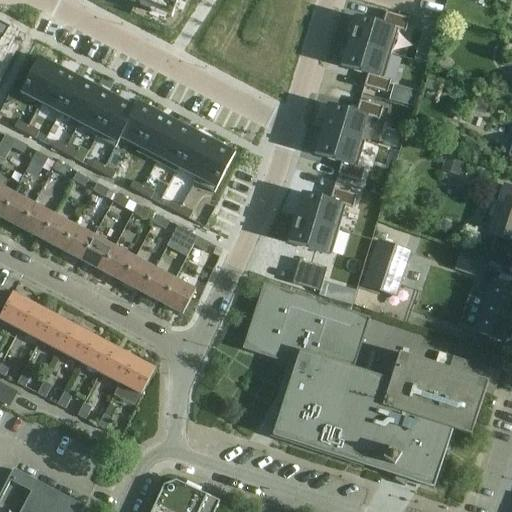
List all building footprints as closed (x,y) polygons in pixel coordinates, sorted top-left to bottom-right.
[(125,0),(172,19),(179,0),(125,0)] [(355,17),(347,42),(390,55),(398,30),(404,32),(408,20),(385,13),(382,25),(355,17)] [(425,22),(420,37),(433,40),(437,26),(425,22)] [(0,24),(0,47),(9,30),(0,24)] [(347,42),(340,67),(367,75),(363,87),(386,94),(390,81),(383,79),(390,55),(347,42)] [(38,58),(19,94),(40,104),(58,69),(38,58)] [(58,69),(40,104),(59,115),(78,79),(58,69)] [(78,79),(59,115),(78,125),(97,89),(78,79)] [(429,81),(426,90),(437,93),(439,84),(429,81)] [(97,89),(78,125),(97,135),(116,99),(97,89)] [(116,99),(97,135),(116,145),(119,140),(135,109),(116,99)] [(328,105),(321,130),(364,143),(364,142),(359,141),(367,117),(378,121),(382,108),(359,101),(355,113),(328,105)] [(135,107),(119,140),(139,150),(157,114),(137,103),(135,107)] [(157,114),(139,150),(158,160),(176,124),(157,114)] [(17,122),(13,129),(24,134),(28,127),(17,122)] [(176,124),(158,160),(177,170),(196,134),(176,124)] [(28,127),(24,134),(35,140),(38,133),(28,127)] [(321,130),(314,155),(340,163),(337,175),(360,182),(364,170),(357,167),(364,143),(321,130)] [(196,134),(177,170),(196,180),(215,144),(196,134)] [(11,148),(11,149),(12,149),(23,155),(27,148),(16,142),(15,141),(11,148)] [(55,142),(52,149),(62,154),(66,147),(55,142)] [(215,144),(196,180),(216,190),(235,154),(215,144)] [(66,147),(62,154),(73,160),(77,153),(66,147)] [(36,153),(32,160),(43,166),(47,158),(36,152),(36,153)] [(446,155),(441,171),(458,177),(464,161),(446,155)] [(94,162),(90,169),(101,175),(104,167),(94,162)] [(398,162),(394,176),(405,179),(409,165),(398,162)] [(64,177),(68,170),(69,170),(56,163),(52,171),(64,177)] [(104,167),(101,175),(111,180),(115,173),(104,167)] [(85,188),(89,181),(76,174),(72,182),(79,185),(85,188)] [(132,182),(129,189),(139,195),(143,187),(132,182)] [(96,185),(92,192),(105,199),(112,203),(116,195),(110,192),(109,191),(96,184),(96,185)] [(0,187),(0,219),(13,195),(0,187)] [(143,187),(139,195),(150,200),(154,193),(143,187)] [(511,189),(504,187),(488,234),(505,240),(511,242),(511,189)] [(302,193),(295,218),(338,231),(345,207),(352,209),(356,196),(333,189),(329,201),(302,193)] [(13,195),(0,219),(20,230),(33,205),(14,195),(13,195)] [(116,195),(112,203),(125,210),(129,202),(116,195)] [(171,202),(167,209),(177,215),(181,207),(171,202)] [(33,205),(20,230),(40,241),(54,216),(33,205)] [(145,220),(149,213),(149,212),(137,205),(132,213),(134,215),(145,220)] [(181,208),(178,215),(188,221),(192,213),(181,208)] [(54,216),(40,241),(60,252),(73,227),(54,216)] [(165,231),(169,223),(157,217),(153,225),(165,231)] [(295,218),(287,243),(330,256),(338,231),(295,218)] [(73,227),(60,252),(61,252),(81,262),(88,248),(94,238),(73,227)] [(185,242),(189,234),(177,227),(173,235),(185,242)] [(88,248),(81,262),(101,273),(114,248),(113,248),(94,238),(88,248)] [(205,252),(209,245),(197,238),(193,246),(205,252)] [(377,242),(363,288),(389,296),(393,284),(401,287),(407,266),(400,264),(404,250),(377,242)] [(114,248),(101,273),(122,284),(135,259),(114,248)] [(482,280),(490,258),(461,249),(454,271),(482,280)] [(135,259),(122,284),(141,295),(154,270),(135,259)] [(299,261),(292,284),(315,291),(322,268),(299,261)] [(154,270),(141,295),(161,305),(174,280),(154,270)] [(174,280),(161,305),(182,316),(191,298),(195,291),(174,280)] [(504,342),(511,319),(511,286),(492,280),(474,333),(504,342)] [(319,292),(318,296),(329,300),(334,285),(322,282),(319,292)] [(243,347),(242,351),(258,356),(260,356),(263,357),(267,359),(294,368),(292,375),(289,384),(286,393),(286,395),(285,399),(283,398),(278,411),(278,413),(272,430),(272,432),(269,438),(273,439),(275,440),(292,446),(293,446),(311,452),(312,452),(329,458),(331,458),(348,464),(350,464),(363,469),(364,467),(368,468),(370,469),(385,474),(396,477),(394,481),(398,484),(404,487),(408,481),(422,486),(429,488),(430,488),(433,489),(433,488),(436,479),(440,469),(445,451),(446,450),(451,433),(452,431),(462,434),(463,435),(470,437),(475,425),(475,423),(481,406),(481,404),(484,394),(493,397),(493,396),(496,388),(500,374),(481,367),(452,358),(448,370),(399,354),(390,382),(372,376),(353,370),(369,319),(263,285),(263,287),(262,289),(256,306),(256,308),(250,325),(250,327),(244,344),(243,347)] [(9,302),(0,318),(0,322),(17,331),(18,331),(31,306),(12,296),(9,302)] [(31,306),(18,331),(20,332),(38,342),(51,316),(33,307),(31,306)] [(51,316),(38,342),(39,343),(60,354),(73,328),(52,317),(51,316)] [(73,328),(60,354),(80,364),(94,339),(73,328)] [(94,339),(80,364),(98,374),(112,348),(94,339)] [(112,348),(98,374),(100,374),(119,385),(133,359),(113,349),(112,348)] [(133,359),(119,385),(122,386),(139,395),(141,396),(154,371),(135,361),(133,359)] [(0,375),(5,378),(11,366),(3,362),(0,367),(0,375)] [(25,389),(31,377),(23,372),(17,384),(25,389)] [(45,399),(52,387),(44,383),(37,395),(45,399)] [(0,402),(9,408),(11,404),(12,401),(16,393),(0,384),(0,402)] [(65,410),(72,398),(64,394),(57,406),(65,410)] [(85,421),(92,409),(84,404),(77,417),(85,421)] [(105,432),(112,419),(104,415),(97,427),(105,432)] [(82,511),(84,509),(14,472),(0,497),(0,511),(82,511)] [(162,487),(151,511),(214,511),(216,509),(220,502),(219,502),(186,487),(175,482),(162,487)]
